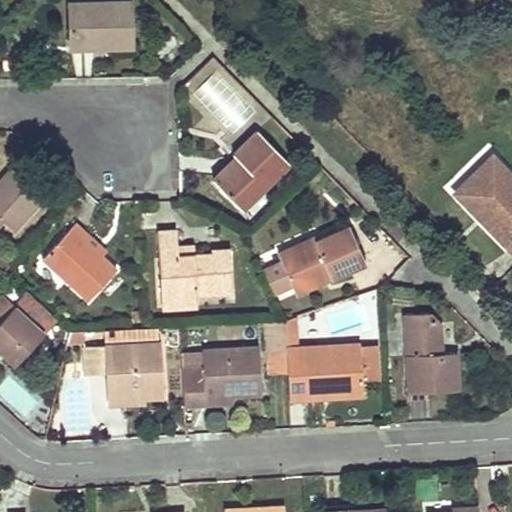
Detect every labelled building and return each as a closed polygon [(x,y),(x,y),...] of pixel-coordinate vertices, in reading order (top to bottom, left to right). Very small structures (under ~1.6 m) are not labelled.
[(81,0),(68,0),(69,19),(69,38),(100,38),(100,43),(130,43),(128,0),(81,0)] [(100,38),(69,38),(70,47),(100,47),(100,43),(100,38)] [(188,85),(230,132),(258,107),(216,60),(188,85)] [(235,157),(224,168),(212,179),(241,210),(287,165),(256,132),(233,153),(235,157)] [(511,175),(495,158),(458,193),(485,220),(482,223),(507,250),(511,244),(511,175)] [(0,223),(2,221),(6,216),(18,227),(46,197),(13,166),(0,180),(0,223)] [(485,220),(458,193),(455,196),(482,223),(485,220)] [(2,221),(13,232),(18,227),(6,216),(2,221)] [(104,259),(93,249),(82,238),(86,234),(74,223),(41,259),(87,302),(116,270),(104,259)] [(261,270),(266,282),(285,274),(291,286),(290,286),(291,288),(309,280),(327,272),(330,278),(365,262),(348,226),(315,241),(312,237),(276,253),(279,262),(261,270)] [(229,250),(220,250),(211,251),(211,254),(193,256),(178,256),(177,243),(176,232),(157,233),(161,303),(197,301),(197,296),(232,294),(229,250)] [(93,249),(104,259),(108,255),(86,234),(82,238),(93,249)] [(193,256),(192,242),(177,243),(178,256),(193,256)] [(0,265),(5,270),(11,264),(0,253),(0,265)] [(330,278),(327,272),(309,280),(291,288),(294,294),(330,278)] [(290,286),(291,286),(285,274),(266,282),(272,295),(290,286)] [(44,333),(56,319),(27,291),(14,305),(3,294),(0,297),(0,350),(15,364),(44,333)] [(162,310),(197,308),(197,301),(161,303),(162,310)] [(455,353),(448,354),(441,354),(439,324),(427,312),(404,314),(409,393),(458,390),(455,353)] [(285,350),(295,349),(293,317),(284,320),(285,350)] [(285,350),(284,320),(268,321),(270,369),(286,369),(286,366),(286,365),(285,350)] [(162,393),(159,343),(158,327),(142,327),(102,329),(101,329),(102,345),(82,346),(84,377),(105,376),(112,376),(112,382),(117,382),(122,382),(122,388),(143,387),(143,394),(162,393)] [(83,330),(69,331),(66,342),(83,341),(83,330)] [(303,364),(286,365),(286,366),(286,369),(288,400),(305,399),(304,387),(343,385),(343,397),(352,397),(361,396),(360,377),(359,347),(358,344),(302,346),(303,364)] [(377,377),(376,346),(359,347),(360,377),(377,377)] [(183,406),(194,405),(204,405),(204,397),(231,396),(260,394),(257,348),(201,351),(202,370),(181,371),(183,406)] [(180,352),(181,371),(202,370),(201,351),(180,352)] [(144,401),(162,400),(162,393),(143,394),(143,387),(122,388),(122,382),(117,382),(112,382),(112,376),(105,376),(107,408),(144,406),(144,401)] [(343,385),(304,387),(305,399),(343,397),(343,385)] [(232,403),(231,396),(204,397),(204,405),(232,403)] [(508,473),(507,465),(494,466),(494,474),(508,473)]
